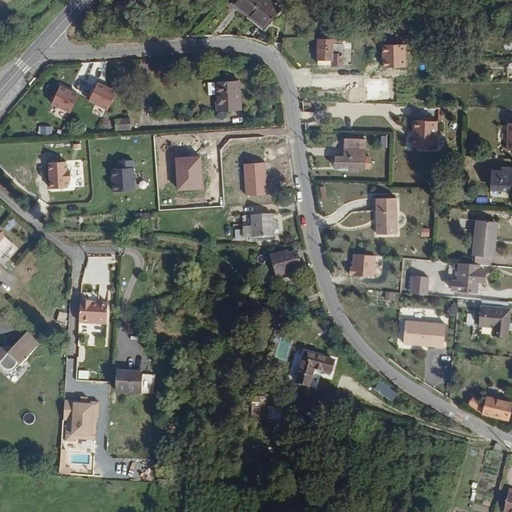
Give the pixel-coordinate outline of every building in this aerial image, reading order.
[(264,29),(279,8),(267,0),(236,0),(232,5),(264,29)] [(335,53),(335,39),(319,39),(319,60),(320,60),(336,59),(336,66),(345,66),(345,53),(335,53)] [(240,111),(239,80),(217,81),(217,94),(218,112),(240,111)] [(217,94),(217,81),(207,82),(208,94),(217,94)] [(116,92),(98,83),(90,100),(108,109),(116,92)] [(79,94),(60,85),(52,103),(71,112),(79,94)] [(131,128),(130,119),(115,120),(115,129),(131,128)] [(437,150),(438,122),(417,121),(417,136),(415,136),(415,149),(437,150)] [(54,127),(42,127),(41,135),(54,136),(54,127)] [(88,128),(71,129),(72,139),(88,138),(88,128)] [(370,173),(370,160),(364,159),(364,142),(342,141),(340,163),(335,163),(333,164),(331,165),(331,167),(331,169),(332,171),(334,172),(337,173),(350,173),(350,175),(358,176),(358,173),(370,173)] [(201,157),(176,158),(179,190),(203,189),(201,157)] [(67,160),(49,162),(51,189),(67,187),(66,181),(71,180),(71,171),(68,172),(67,160)] [(134,160),(118,161),(118,170),(113,170),(114,192),(135,191),(134,160)] [(265,162),(244,163),(246,195),(267,194),(265,162)] [(511,167),(502,167),(501,172),(492,171),(491,186),(500,186),(500,189),(511,190),(511,185),(511,167)] [(397,236),(397,198),(376,198),(376,236),(397,236)] [(274,240),(274,215),(252,217),(252,232),(252,243),(253,240),(274,240)] [(494,258),(496,243),(491,243),(493,222),(475,220),(471,265),(480,266),(491,266),(492,258),(494,258)] [(252,243),(252,232),(242,232),(242,243),(252,243)] [(300,267),(296,253),(288,256),(286,252),(272,257),(278,274),(300,267)] [(375,256),(354,255),(353,267),(350,267),(350,275),(374,277),(375,256)] [(478,290),(479,281),(485,282),(486,272),(480,271),(480,266),(471,265),(463,264),(461,276),(455,275),(454,284),(461,285),(460,288),(478,290)] [(429,277),(413,276),(411,293),(428,295),(429,277)] [(106,324),(108,304),(92,303),(92,301),(80,300),(79,322),(106,324)] [(507,340),(511,312),(508,312),(509,305),(483,303),(479,329),(493,331),(492,338),(507,340)] [(406,319),(402,319),(398,341),(403,342),(406,319)] [(445,348),(446,325),(407,321),(405,345),(445,348)] [(80,325),(80,333),(99,333),(99,325),(80,325)] [(16,362),(21,365),(40,344),(27,333),(13,347),(7,347),(2,348),(0,347),(0,364),(2,365),(4,367),(7,369),(9,370),(11,369),(13,368),(15,366),(16,364),(16,362)] [(332,376),(336,362),(306,353),(297,385),(311,389),(316,371),(332,376)] [(141,393),(143,373),(118,371),(116,391),(141,393)] [(511,423),(511,421),(511,406),(489,401),(489,403),(479,397),(472,409),(486,416),(485,417),(511,423)] [(99,403),(78,401),(78,404),(64,403),(63,420),(66,420),(65,442),(79,443),(79,436),(92,436),(93,417),(98,418),(99,403)]
